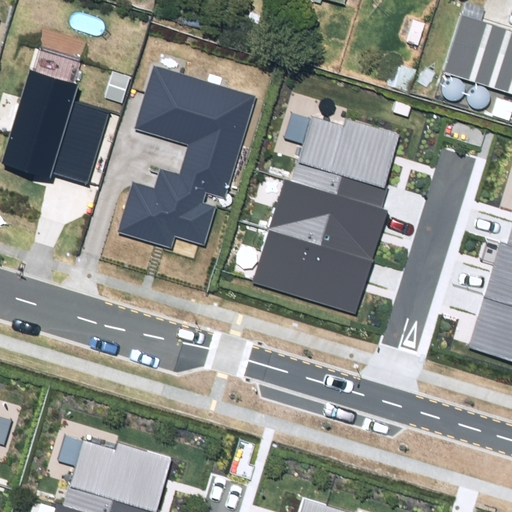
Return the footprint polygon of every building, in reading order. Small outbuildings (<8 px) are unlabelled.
[(142,30),(98,13),(83,52),(127,69),(142,30)] [(511,32),(464,19),(446,79),(511,98),(511,32)] [(128,174),(112,222),(163,238),(166,228),(200,239),(215,191),(220,193),(235,143),(251,92),(150,61),(132,116),(187,133),(176,168),(156,162),(150,181),(128,174)] [(39,68),(12,153),(90,177),(112,108),(69,95),(74,80),(39,68)] [(310,100),(260,272),(359,301),(409,129),(310,100)] [(511,240),(493,235),(463,338),(511,352),(511,240)] [(0,291),(10,255),(0,252),(0,366),(81,389),(91,352),(74,347),(80,326),(0,304),(0,291)] [(56,498),(51,511),(159,511),(179,453),(119,434),(115,449),(89,440),(69,503),(56,498)] [(364,511),(365,509),(307,491),(300,511),(364,511)]
